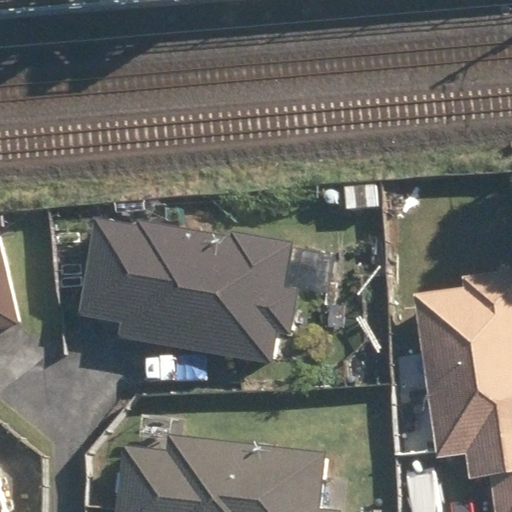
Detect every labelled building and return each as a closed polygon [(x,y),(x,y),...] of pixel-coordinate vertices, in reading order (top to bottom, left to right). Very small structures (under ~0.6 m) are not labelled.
[(357,213),(393,213),(394,191),(357,191),(357,213)] [(139,344),(292,370),(296,340),(313,342),(321,296),(308,293),(314,248),(254,238),(253,241),(160,226),(159,230),(115,222),(99,321),(142,327),(139,344)] [(0,355),(2,355),(0,345),(0,341),(41,332),(19,234),(0,237),(0,355)] [(510,485),(511,497),(511,280),(486,284),(487,293),(432,301),(455,463),(486,459),(489,487),(510,485)] [(341,511),(348,458),(189,439),(187,457),(145,452),(136,511),(341,511)] [(0,511),(26,511),(12,459),(0,461),(0,511)]
